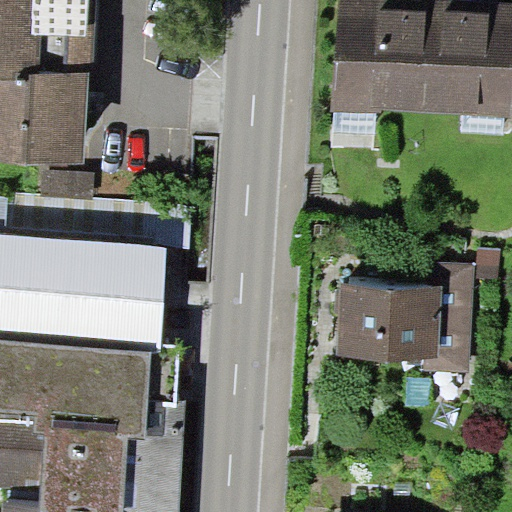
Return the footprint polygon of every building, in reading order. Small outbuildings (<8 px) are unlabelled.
[(0,0),(0,159),(87,165),(98,0),(0,0)] [(511,1),(482,0),(337,0),(332,110),(336,110),(375,112),(462,116),(505,118),(511,118),(511,1)] [(375,112),(336,110),(334,131),(374,134),(375,112)] [(504,135),(505,118),(462,116),(461,132),(504,135)] [(97,170),(43,167),(41,193),(95,196),(97,170)] [(41,193),(15,191),(12,234),(168,246),(189,248),(193,204),(95,196),(41,193)] [(0,340),(148,348),(162,350),(168,246),(12,234),(0,233),(0,340)] [(478,248),(477,266),(476,278),(500,279),(502,249),(478,248)] [(426,372),(472,374),(476,278),(477,266),(431,264),(430,286),(341,282),(338,356),(426,360),(426,372)] [(143,432),(148,348),(0,340),(0,485),(4,486),(2,511),(122,511),(127,432),(143,432)] [(143,432),(127,432),(122,511),(178,511),(182,435),(143,432)]
